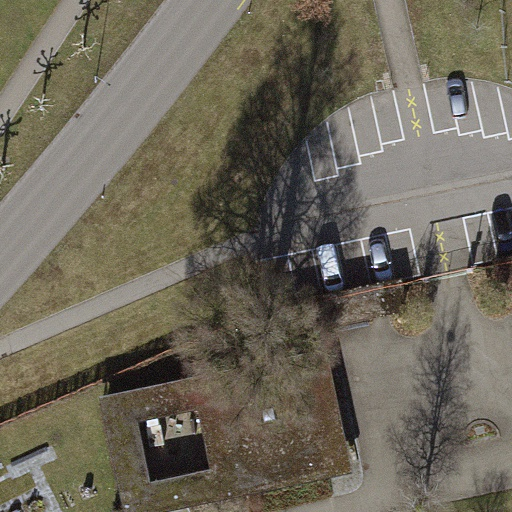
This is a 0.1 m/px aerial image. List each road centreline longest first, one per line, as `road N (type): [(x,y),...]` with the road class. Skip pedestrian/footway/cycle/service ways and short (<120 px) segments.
road 1 (tertiary): [(0,254),(205,0)]
road 2 (track): [(339,511),(511,473)]
